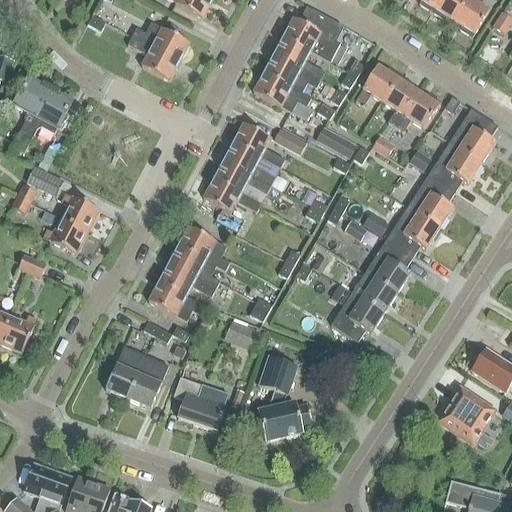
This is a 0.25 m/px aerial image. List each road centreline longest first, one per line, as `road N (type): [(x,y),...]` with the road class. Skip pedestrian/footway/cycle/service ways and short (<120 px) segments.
road 1 (residential): [(36,423),(148,219),(154,180),(175,139),(188,130)]
road 2 (unclassified): [(338,511),(346,484),(507,234)]
road 3 (residential): [(292,511),(36,423)]
road 4 (residential): [(188,130),(74,70),(0,0)]
road 5 (residential): [(511,119),(320,0)]
road 6 (residential): [(188,130),(201,120),(266,0)]
